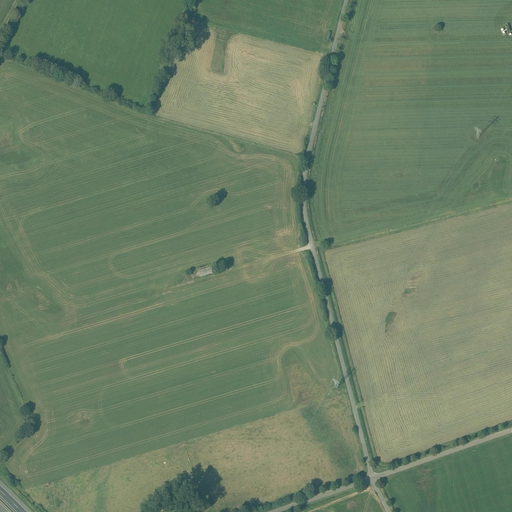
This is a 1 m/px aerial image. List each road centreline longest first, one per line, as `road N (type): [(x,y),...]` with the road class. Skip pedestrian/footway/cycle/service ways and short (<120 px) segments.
road 1 (unclassified): [(345,0),(303,177),(303,210),(370,477)]
road 2 (unclassified): [(370,477),(511,430)]
road 3 (track): [(311,245),(181,285)]
